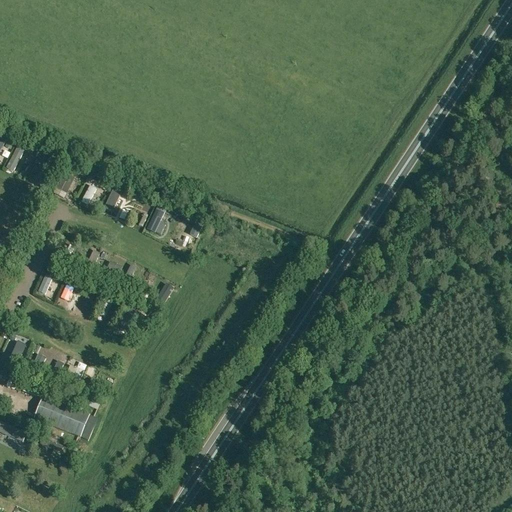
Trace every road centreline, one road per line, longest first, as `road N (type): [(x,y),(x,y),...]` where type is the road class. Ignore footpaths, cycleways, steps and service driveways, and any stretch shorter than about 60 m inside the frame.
road 1 (trunk): [(177,511),(511,1)]
road 2 (track): [(218,511),(511,66)]
road 3 (unknown): [(0,310),(51,230),(78,226),(143,258)]
